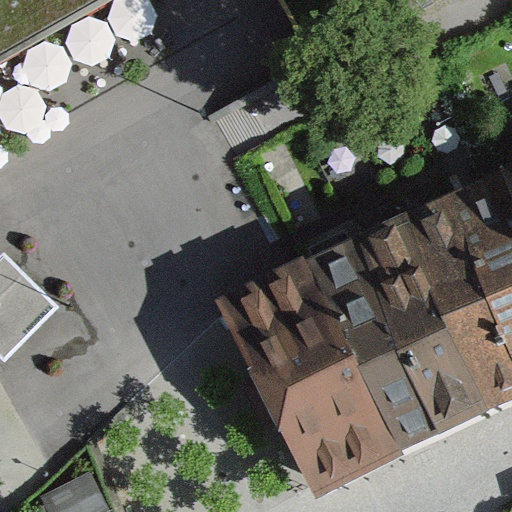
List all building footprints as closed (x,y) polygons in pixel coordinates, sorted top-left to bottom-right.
[(0,0),(0,57),(98,0),(0,0)] [(276,0),(312,62),(419,0),(276,0)] [(511,181),(493,190),(511,229),(511,181)] [(511,229),(493,190),(431,223),(511,387),(511,229)] [(511,408),(511,387),(431,223),(398,239),(488,420),(511,408)] [(488,420),(398,239),(355,261),(445,443),(488,420)] [(60,306),(4,250),(0,254),(0,358),(4,362),(60,306)] [(445,443),(355,261),(314,282),(404,463),(445,443)] [(314,282),(226,324),(316,507),(404,463),(314,282)] [(51,511),(117,511),(97,471),(44,497),(51,511)]
